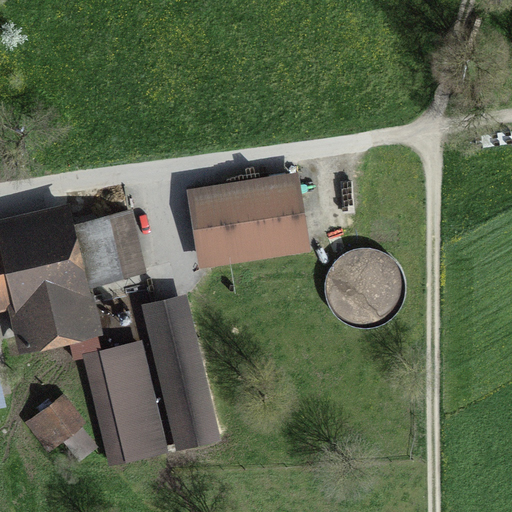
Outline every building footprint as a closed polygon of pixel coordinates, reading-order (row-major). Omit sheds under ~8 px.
[(296,178),(195,195),(206,263),(307,247),(296,178)] [(0,299),(12,296),(24,348),(97,330),(86,287),(119,279),(103,213),(0,237),(0,299)] [(179,298),(153,305),(186,440),(212,434),(179,298)] [(139,344),(87,356),(111,460),(163,448),(139,344)] [(59,396),(27,421),(50,452),(65,441),(81,462),(99,448),(59,396)]
